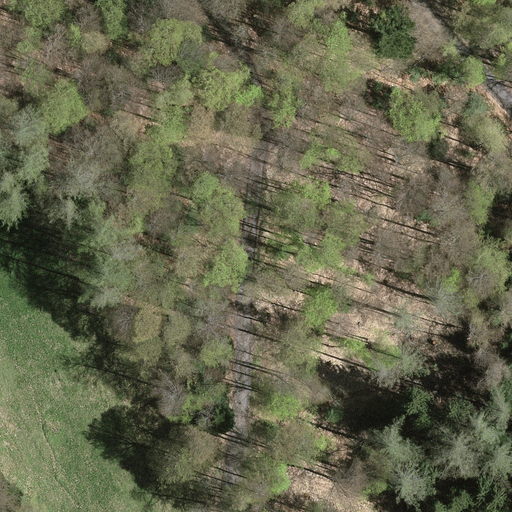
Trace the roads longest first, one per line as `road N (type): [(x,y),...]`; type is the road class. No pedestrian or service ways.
road 1 (track): [(234,511),(258,116),(250,69),(210,0)]
road 2 (unclassified): [(511,111),(411,0)]
